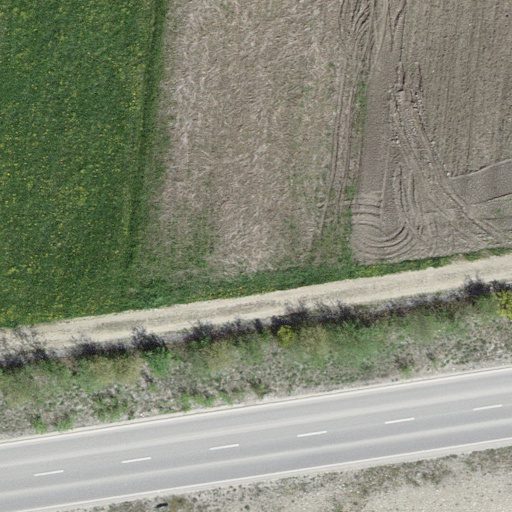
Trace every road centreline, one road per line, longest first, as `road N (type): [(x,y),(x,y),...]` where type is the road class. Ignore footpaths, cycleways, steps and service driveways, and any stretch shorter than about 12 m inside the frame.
road 1 (unclassified): [(0,482),(511,404)]
road 2 (track): [(0,341),(511,268)]
